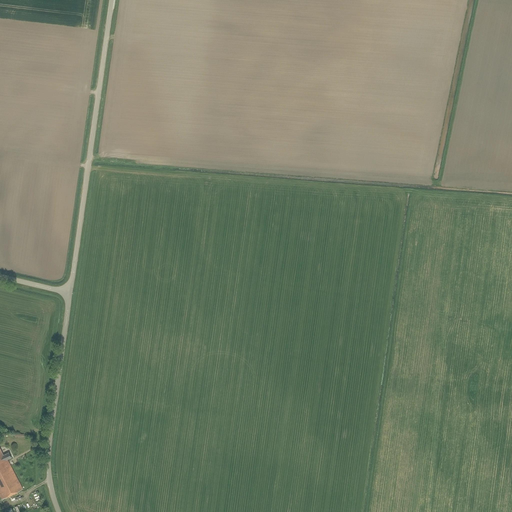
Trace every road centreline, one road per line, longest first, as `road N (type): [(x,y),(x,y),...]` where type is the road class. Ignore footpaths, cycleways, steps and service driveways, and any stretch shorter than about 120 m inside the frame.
road 1 (unclassified): [(70,293),(112,0)]
road 2 (unclassified): [(59,511),(48,464),(70,293)]
